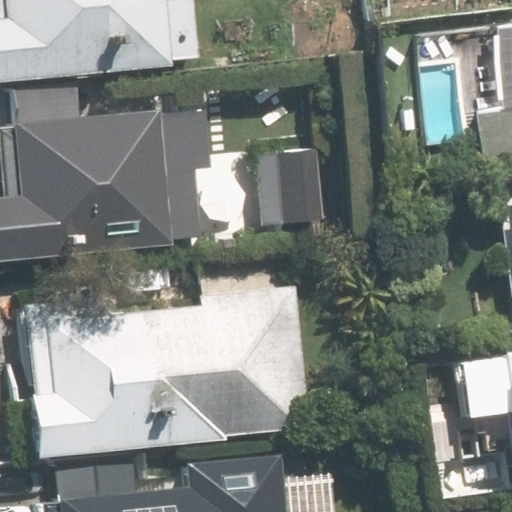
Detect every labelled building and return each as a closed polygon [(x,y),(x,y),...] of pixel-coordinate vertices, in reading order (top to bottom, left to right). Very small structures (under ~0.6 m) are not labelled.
[(0,0),(0,89),(161,76),(160,62),(189,60),(183,0),(0,0)] [(478,155),(511,150),(511,13),(487,17),(499,110),(472,113),(478,155)] [(5,95),(7,122),(76,116),(74,90),(5,95)] [(194,110),(2,127),(8,197),(0,197),(0,263),(191,247),(184,171),(200,170),(194,110)] [(312,145),(251,150),(257,217),(318,212),(312,145)] [(22,399),(27,460),(291,438),(279,299),(30,320),(37,398),(22,399)] [(449,499),(511,490),(511,431),(441,441),(449,499)] [(211,511),(208,477),(51,491),(52,511),(211,511)]
